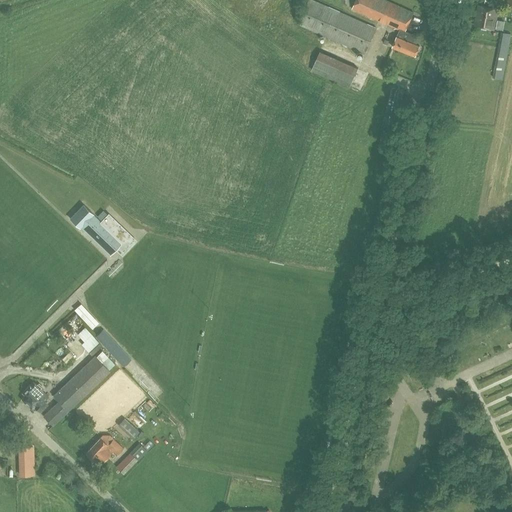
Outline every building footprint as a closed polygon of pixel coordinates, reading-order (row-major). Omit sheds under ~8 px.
[(365,53),(376,28),(313,0),(309,0),(298,24),(365,53)] [(419,37),(405,31),(414,12),(386,0),(356,0),(352,8),(400,29),(397,36),(393,46),(416,56),(420,45),(416,44),(419,37)] [(494,29),(498,9),(479,5),(475,25),(494,29)] [(503,80),(511,33),(501,31),(493,78),(503,80)] [(350,86),(356,72),(358,68),(320,51),(312,69),(350,86)] [(99,220),(94,215),(94,214),(84,203),(70,218),(80,229),(81,228),(110,255),(116,249),(121,255),(136,239),(108,212),(99,220)] [(94,326),(101,320),(83,300),(76,306),(94,326)] [(103,328),(95,336),(109,351),(117,343),(103,328)] [(92,355),(102,345),(90,332),(82,339),(88,346),(85,348),(92,355)] [(131,358),(119,345),(111,353),(123,366),(131,358)] [(115,364),(102,350),(96,356),(95,355),(53,395),(59,401),(43,415),(53,425),(110,371),(108,369),(115,364)] [(74,358),(70,353),(63,360),(67,365),(74,358)] [(50,384),(46,378),(41,381),(45,387),(50,384)] [(38,386),(33,382),(29,386),(23,393),(26,395),(22,399),(32,408),(34,405),(41,412),(48,404),(44,401),(48,396),(43,391),(42,390),(42,388),(39,385),(38,386)] [(133,439),(139,431),(124,417),(117,425),(133,439)] [(107,445),(100,438),(86,453),(99,465),(112,451),(117,456),(124,448),(113,438),(107,445)] [(132,454),(131,453),(130,452),(116,467),(124,474),(138,459),(132,454)]
